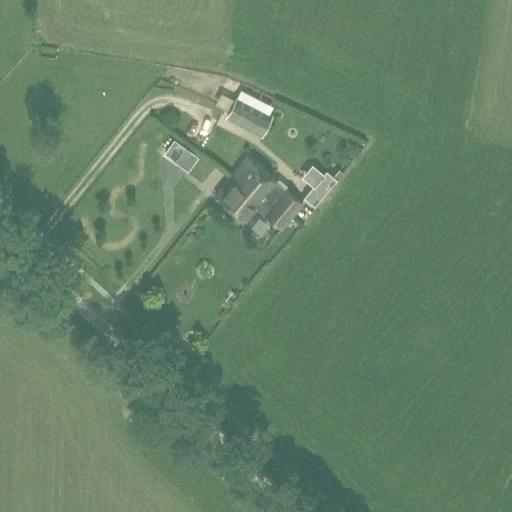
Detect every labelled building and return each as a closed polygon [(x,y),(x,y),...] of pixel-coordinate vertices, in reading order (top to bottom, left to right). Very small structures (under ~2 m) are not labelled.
[(236,99),(226,117),(262,135),(271,117),(236,99)] [(179,164),(189,150),(174,139),(164,153),(179,164)] [(302,203),(284,187),(247,157),(231,176),(261,201),(267,194),(292,215),(302,203)] [(164,182),(182,188),(187,172),(170,166),(164,182)] [(314,206),(336,179),(338,180),(344,173),(339,169),(333,176),(326,170),(303,197),(314,206)] [(261,201),(231,176),(215,195),(245,221),(258,206),(264,210),(263,212),(281,227),(292,215),(267,194),(261,201)]
